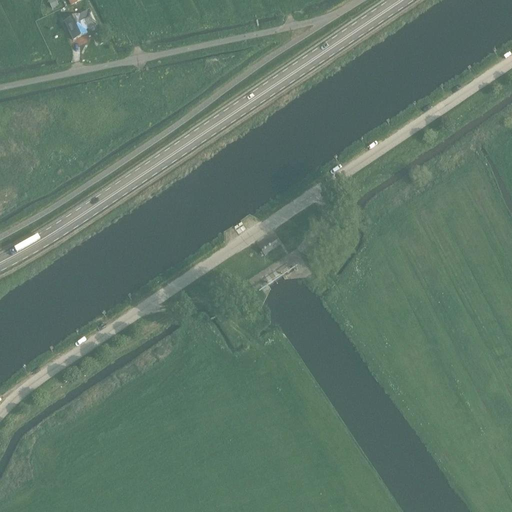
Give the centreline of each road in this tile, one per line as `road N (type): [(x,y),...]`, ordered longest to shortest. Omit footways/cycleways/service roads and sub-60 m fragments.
road 1 (unclassified): [(0,413),(33,383),(511,62)]
road 2 (secondary): [(0,263),(399,0)]
road 3 (unclassified): [(0,88),(330,18),(359,0)]
